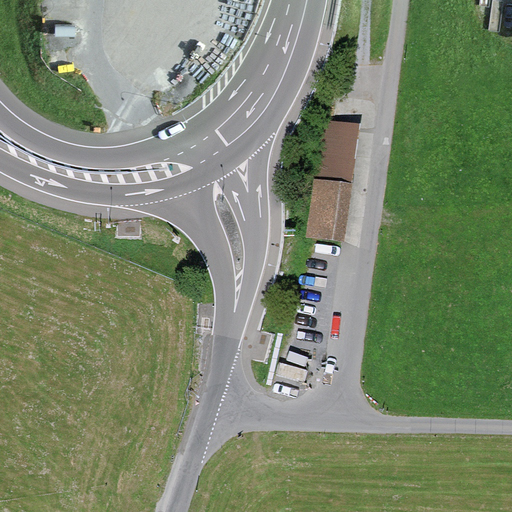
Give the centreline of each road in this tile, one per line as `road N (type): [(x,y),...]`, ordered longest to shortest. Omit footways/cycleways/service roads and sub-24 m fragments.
road 1 (unclassified): [(340,418),(398,0)]
road 2 (trunk): [(189,147),(100,158),(47,146),(0,115)]
road 3 (trunk): [(0,161),(52,186),(97,195),(188,184)]
road 4 (tertiary): [(291,0),(252,94),(189,147)]
road 5 (unclassified): [(188,184),(218,255),(222,356)]
road 6 (unclassified): [(340,418),(511,425)]
road 7 (unclassified): [(206,411),(340,418)]
road 8 (unclassified): [(255,248),(270,116)]
road 9 (tertiary): [(270,116),(296,69),(315,0)]
